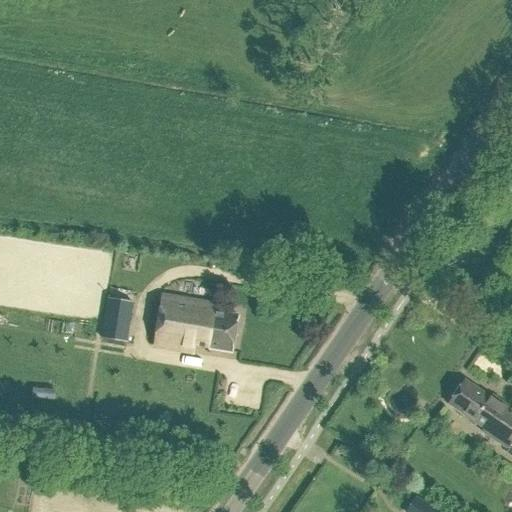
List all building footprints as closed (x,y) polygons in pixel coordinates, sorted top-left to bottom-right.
[(230,356),(236,316),(214,312),(215,305),(163,296),(154,348),(193,355),(194,349),(230,356)] [(125,345),(132,303),(106,298),(100,340),(125,345)] [(69,310),(68,342),(87,342),(88,310),(69,310)] [(53,346),(56,324),(8,317),(5,339),(53,346)] [(489,398),(463,380),(446,404),(482,429),(480,431),(507,450),(511,442),(511,410),(491,396),(489,398)] [(479,470),(496,446),(489,441),(483,449),(421,406),(409,422),(479,470)]
